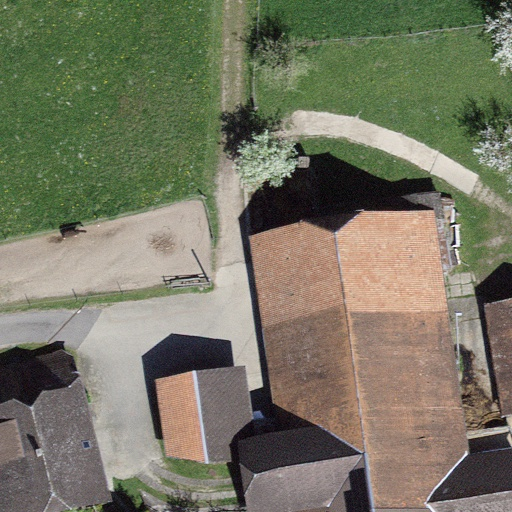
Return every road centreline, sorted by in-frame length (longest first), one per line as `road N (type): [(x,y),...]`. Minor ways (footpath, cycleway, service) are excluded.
road 1 (track): [(234,0),(230,313)]
road 2 (unclassified): [(230,313),(0,332)]
